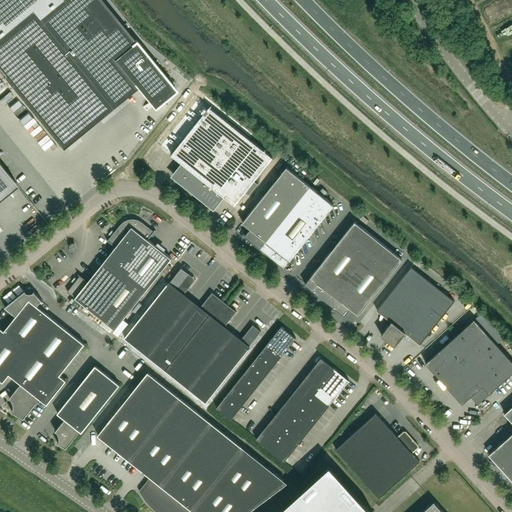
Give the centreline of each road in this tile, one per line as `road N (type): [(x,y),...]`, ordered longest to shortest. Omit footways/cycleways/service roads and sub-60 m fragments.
road 1 (unclassified): [(508,511),(395,385),(148,191),(109,194),(0,282)]
road 2 (trunk): [(266,0),(397,122),(511,212)]
road 3 (trunk): [(511,184),(421,112),(304,0)]
road 4 (unclassified): [(511,132),(410,0)]
road 5 (unknown): [(14,452),(107,346)]
road 6 (unknown): [(63,486),(84,456),(96,454),(167,511)]
road 7 (tertiary): [(101,511),(0,442)]
